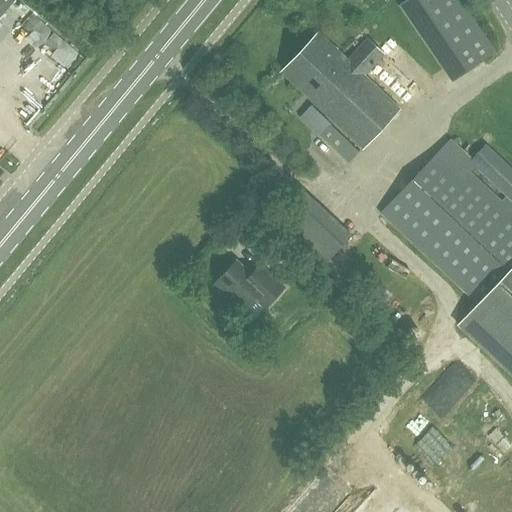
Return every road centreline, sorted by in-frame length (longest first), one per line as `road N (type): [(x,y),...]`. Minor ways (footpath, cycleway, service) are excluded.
road 1 (secondary): [(0,246),(205,0)]
road 2 (track): [(370,454),(467,366),(486,369),(511,404)]
road 3 (track): [(407,485),(370,454),(317,511)]
